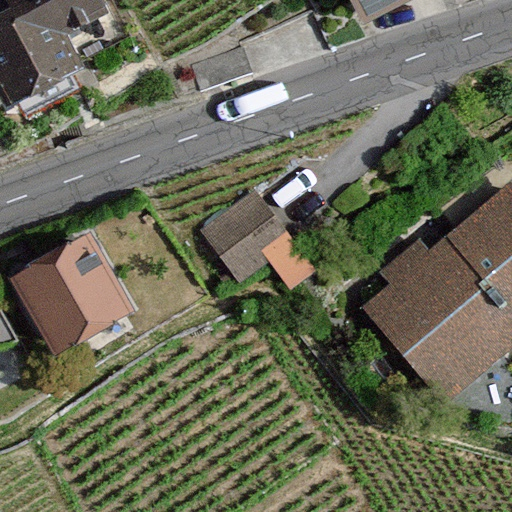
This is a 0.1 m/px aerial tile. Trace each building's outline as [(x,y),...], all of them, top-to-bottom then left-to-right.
[(354,0),(362,16),(395,0),(354,0)] [(36,7),(0,27),(0,93),(8,107),(72,70),(36,7)] [(194,70),(203,94),(253,74),(244,51),(194,70)] [(511,329),(511,196),(507,190),(427,259),(418,249),(388,275),(396,285),(370,307),(442,390),(511,329)] [(288,238),(256,200),(212,238),(244,275),(288,238)] [(83,235),(15,275),(53,340),(122,299),(83,235)]
